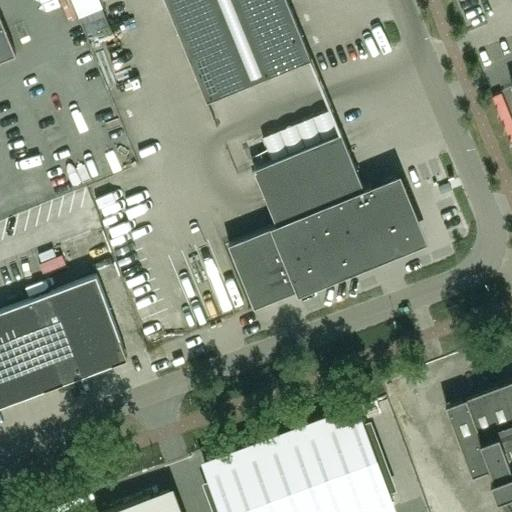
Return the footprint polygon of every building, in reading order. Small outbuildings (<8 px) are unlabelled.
[(81,16),(76,3),(83,0),(66,0),(74,19),(81,16)] [(166,0),(207,100),(312,57),(288,0),(166,0)] [(108,7),(85,10),(88,33),(111,30),(108,7)] [(0,59),(16,53),(0,13),(0,59)] [(330,104),(266,133),(272,146),(336,117),(330,104)] [(414,233),(408,218),(392,179),(373,187),(372,184),(365,186),(340,127),(338,128),(340,132),(254,167),(275,218),(270,221),(227,239),(255,305),(297,288),(299,292),(316,285),(312,275),(414,233)] [(124,189),(106,193),(108,206),(127,202),(124,189)] [(0,404),(128,356),(121,337),(97,273),(0,309),(0,404)] [(511,378),(465,396),(446,403),(473,474),(492,467),(495,476),(491,477),(498,495),(504,493),(509,501),(511,506),(511,378)] [(343,423),(207,473),(214,493),(221,511),(351,511),(393,497),(385,477),(370,435),(363,415),(343,423)] [(101,511),(158,511),(151,493),(101,511)]
